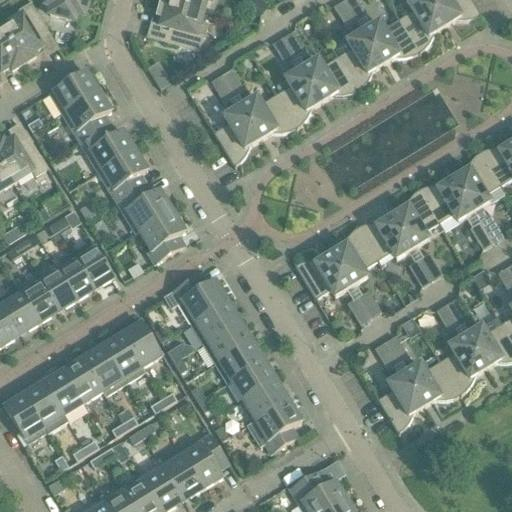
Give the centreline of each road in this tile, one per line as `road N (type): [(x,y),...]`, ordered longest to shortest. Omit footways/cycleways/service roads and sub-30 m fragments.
road 1 (residential): [(347,434),(113,48)]
road 2 (residential): [(225,511),(347,434)]
road 3 (residential): [(0,115),(113,48)]
